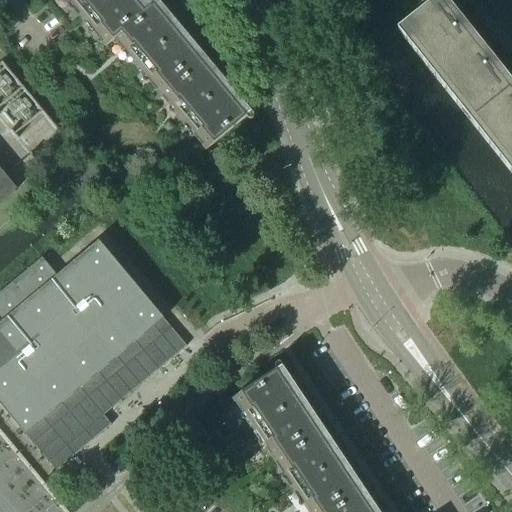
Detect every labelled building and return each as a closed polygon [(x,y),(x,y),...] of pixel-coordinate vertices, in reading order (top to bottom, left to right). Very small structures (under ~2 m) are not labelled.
[(188,121),(208,144),(203,148),(206,151),(252,113),(239,98),(243,95),(220,68),(217,71),(193,42),(197,39),(174,12),(171,15),(158,0),(149,7),(143,0),(65,0),(105,48),(118,37),(139,61),(134,65),(138,69),(142,65),(162,89),(157,93),(161,97),(165,93),(185,117),(180,120),(184,125),(188,121)] [(511,85),(444,0),(436,0),(397,32),(511,175),(511,85)] [(0,203),(17,189),(0,169),(0,203)] [(57,276),(42,258),(0,292),(0,321),(2,323),(0,324),(0,405),(56,472),(111,425),(104,416),(186,347),(99,242),(57,276)] [(384,511),(377,500),(373,503),(352,472),(356,469),(337,440),(333,443),(313,412),(317,409),(297,380),(293,383),(282,366),(232,399),(235,403),(240,400),(256,425),(251,428),(255,433),(260,429),(276,455),(271,458),(275,463),(280,459),(296,485),(291,488),(295,493),(300,489),(314,511),(384,511)]
